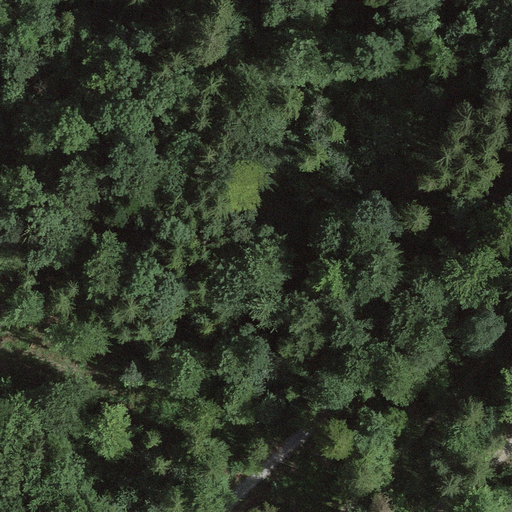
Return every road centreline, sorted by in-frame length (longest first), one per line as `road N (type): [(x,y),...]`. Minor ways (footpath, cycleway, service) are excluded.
road 1 (track): [(511,163),(331,412),(227,511)]
road 2 (unknown): [(511,422),(414,511)]
